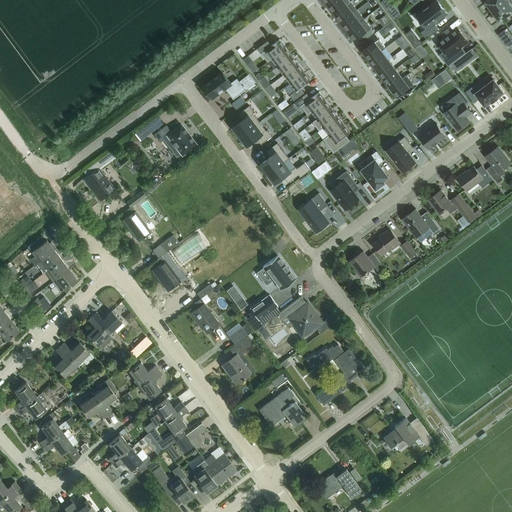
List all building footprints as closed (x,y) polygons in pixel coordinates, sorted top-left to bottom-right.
[(346,4),(347,4),(351,1),(349,0),(334,0),(328,5),(334,13),(346,4)] [(436,0),(435,0),(417,15),(423,24),(426,28),(421,32),(426,39),(439,29),(434,23),(447,13),(436,0)] [(500,20),(511,10),(511,8),(505,0),(487,0),(488,1),(486,2),(500,20)] [(340,22),(353,12),(357,9),(351,1),(347,4),(346,4),(334,13),(340,22)] [(396,8),(390,13),(394,18),(402,12),(399,9),(396,8)] [(353,12),(340,22),(347,31),(360,21),(364,18),(357,9),(353,12)] [(360,21),(347,31),(355,40),(371,28),(364,18),(360,21)] [(445,37),(438,42),(444,51),(440,54),(448,65),(465,52),(465,51),(463,53),(460,49),(462,48),(461,46),(468,41),(458,27),(452,31),(450,27),(442,33),(445,37)] [(374,33),(360,43),(364,48),(362,50),(369,60),(381,50),(385,47),(374,33)] [(267,41),(257,48),(268,62),(272,59),(271,58),(286,47),(280,39),(271,45),(267,41)] [(286,47),(271,58),(272,59),(277,66),(292,56),(286,47)] [(472,49),(466,53),(471,60),(477,55),(472,49)] [(381,50),(369,60),(376,69),(388,59),(381,50)] [(429,55),(422,61),(426,65),(432,59),(429,55)] [(292,56),(277,66),(284,74),(298,64),(292,56)] [(388,59),(376,69),(383,78),(395,69),(388,59)] [(463,66),(458,59),(452,64),(456,70),(463,66)] [(298,64),(284,74),(290,83),(304,72),(298,64)] [(383,78),(390,87),(402,78),(395,69),(383,78)] [(452,77),(446,69),(432,79),(438,87),(452,77)] [(221,70),(202,85),(211,98),(224,87),(232,98),(245,89),(236,77),(230,82),(221,70)] [(290,83),(284,87),(290,95),(294,100),(304,92),(300,88),(310,80),(304,72),(290,83)] [(402,78),(390,87),(397,97),(410,87),(414,84),(407,74),(402,78)] [(493,79),(475,93),(484,106),(490,101),(491,102),(497,98),(496,97),(502,92),(493,79)] [(306,93),(293,103),(297,109),(301,106),(307,114),(311,111),(325,100),(319,92),(320,92),(319,91),(310,98),(306,93)] [(325,100),(311,111),(317,118),(317,119),(331,108),(325,100)] [(456,103),(444,113),(457,130),(470,121),(466,116),(471,112),(463,102),(458,106),(456,103)] [(242,119),(233,127),(240,136),(259,121),(254,115),(252,112),(254,111),(249,105),(238,114),(242,119)] [(317,118),(313,121),(319,130),(323,127),(337,116),(331,108),(317,119),(317,118)] [(337,116),(323,127),(329,135),(344,124),(337,116)] [(259,121),(240,136),(247,146),(257,138),(261,144),(272,136),(267,130),(266,131),(260,122),(259,121)] [(437,123),(419,137),(428,148),(433,145),(440,140),(439,140),(446,135),(437,123)] [(166,125),(154,134),(160,141),(163,138),(167,135),(173,143),(169,146),(171,150),(176,156),(180,153),(182,154),(196,144),(181,124),(170,132),(166,125)] [(329,135),(323,139),(333,153),(334,153),(350,140),(346,135),(350,133),(344,124),(329,135)] [(135,133),(140,140),(150,133),(145,125),(135,133)] [(305,128),(299,133),(305,141),(308,138),(310,137),(311,136),(305,128)] [(404,136),(386,150),(403,172),(415,162),(407,151),(413,147),(404,136)] [(308,138),(305,141),(308,145),(314,141),(310,137),(308,138)] [(270,156),(261,164),(268,173),(284,161),(289,158),(277,142),(266,151),(270,156)] [(498,183),(503,179),(501,175),(506,171),(504,168),(511,163),(498,146),(485,156),(492,164),(487,168),(498,183)] [(375,159),(362,169),(376,189),(385,182),(383,180),(388,176),(379,164),(384,160),(377,151),(371,155),(375,159)] [(97,166),(109,158),(106,154),(94,162),(97,166)] [(322,154),(316,159),(319,162),(325,158),(322,154)] [(284,161),(268,173),(275,183),(284,176),(289,182),(297,176),(299,178),(309,171),(303,163),(296,169),(294,167),(291,170),(284,161)] [(493,179),(482,165),(476,169),(474,166),(463,174),(463,173),(457,177),(467,191),(478,182),(482,187),(493,179)] [(108,194),(114,189),(98,167),(84,178),(93,191),(94,190),(100,199),(100,200),(107,195),(107,196),(108,194)] [(339,183),(330,190),(345,210),(359,199),(354,192),(355,191),(354,189),(358,186),(347,171),(336,179),(339,183)] [(439,213),(447,208),(451,213),(458,208),(453,201),(451,202),(447,197),(441,189),(428,199),(434,207),(439,213)] [(130,207),(144,197),(140,192),(126,202),(130,207)] [(315,204),(302,214),(316,232),(329,222),(320,210),(328,204),(319,192),(311,198),(315,204)] [(477,217),(474,212),(473,213),(459,194),(452,199),(453,201),(458,208),(468,221),(469,221),(470,222),(476,217),(477,217)] [(132,206),(124,212),(127,217),(122,220),(131,231),(132,231),(138,240),(138,241),(144,236),(144,237),(145,236),(145,235),(150,231),(132,206)] [(416,208),(402,219),(408,227),(416,237),(417,236),(421,242),(433,233),(439,228),(435,222),(429,214),(423,219),(416,208)] [(392,249),(400,242),(389,228),(383,233),(384,234),(373,243),(382,254),(391,247),(392,249)] [(166,252),(184,238),(178,230),(160,243),(166,252)] [(444,242),(449,239),(446,234),(441,237),(444,242)] [(31,243),(27,246),(31,251),(35,256),(30,259),(34,264),(37,262),(54,249),(53,248),(55,247),(51,241),(49,243),(46,240),(35,248),(31,243)] [(416,252),(407,241),(401,245),(410,257),(416,252)] [(54,249),(37,262),(44,271),(45,270),(48,268),(61,259),(54,249)] [(370,260),(363,251),(349,261),(361,276),(374,266),(378,271),(383,266),(375,256),(370,260)] [(278,253),(263,263),(282,287),(296,276),(278,253)] [(180,281),(164,260),(161,255),(157,258),(161,263),(152,269),(160,281),(161,281),(167,289),(167,290),(173,286),(173,287),(175,286),(175,285),(180,281)] [(48,268),(45,270),(53,280),(55,278),(68,268),(61,259),(62,259),(61,259),(48,268)] [(14,275),(18,272),(12,265),(9,268),(14,275)] [(55,278),(53,280),(60,290),(76,278),(68,268),(55,278)] [(23,287),(27,284),(22,278),(19,281),(23,287)] [(200,298),(213,288),(210,283),(197,293),(200,298)] [(29,294),(32,291),(27,284),(23,287),(29,294)] [(233,286),(227,291),(240,308),(246,304),(233,286)] [(272,291),(253,305),(261,317),(281,302),(272,291)] [(301,296),(278,314),(283,320),(287,317),(293,324),(303,337),(315,327),(320,333),(322,331),(330,325),(326,319),(322,321),(313,309),(307,301),(306,302),(301,296)] [(39,307),(42,304),(37,297),(33,300),(39,307)] [(219,325),(204,303),(191,312),(199,324),(200,323),(207,333),(219,325)] [(3,310),(0,312),(0,327),(10,319),(4,311),(4,310),(3,310)] [(121,321),(111,311),(103,319),(96,311),(92,315),(109,333),(121,321)] [(109,333),(92,315),(88,319),(94,326),(86,335),(96,345),(98,344),(102,348),(113,337),(109,333)] [(0,343),(3,342),(18,330),(10,319),(0,327),(0,343)] [(234,344),(247,334),(242,327),(228,336),(234,344)] [(239,341),(231,347),(236,354),(241,351),(253,342),(248,335),(239,341)] [(64,342),(59,346),(76,364),(82,359),(89,352),(86,349),(79,341),(70,349),(64,342)] [(314,354),(306,359),(314,369),(326,359),(328,361),(332,358),(338,354),(348,368),(343,372),(338,376),(339,377),(334,381),(335,383),(328,388),(327,386),(315,395),(317,396),(323,405),(347,386),(346,385),(351,381),(349,380),(354,376),(353,374),(363,367),(348,348),(343,351),(338,344),(333,347),(332,346),(327,349),(326,348),(315,355),(314,354)] [(64,376),(76,364),(59,346),(56,350),(62,357),(54,365),(61,373),(64,376)] [(236,354),(222,364),(227,371),(228,370),(232,375),(230,376),(236,384),(244,378),(250,373),(236,354)] [(283,368),(290,363),(286,358),(280,363),(283,368)] [(147,370),(140,361),(128,370),(138,384),(159,370),(155,365),(147,370)] [(148,398),(152,395),(161,389),(154,380),(162,374),(159,370),(138,384),(148,398)] [(279,374),(270,380),(275,386),(283,380),(285,378),(281,373),(279,374)] [(101,389),(93,394),(107,415),(113,411),(107,403),(116,397),(110,388),(107,384),(105,380),(98,385),(101,389)] [(16,410),(36,395),(26,381),(14,390),(21,400),(13,406),(16,410)] [(292,402),(288,397),(292,394),(288,388),(259,409),(263,415),(270,425),(286,414),(294,426),(306,417),(294,400),(292,402)] [(46,398),(41,392),(36,396),(36,395),(16,410),(20,415),(27,409),(34,418),(46,409),(41,402),(46,398)] [(107,415),(93,394),(79,404),(82,408),(88,417),(97,410),(103,418),(107,415)] [(152,421),(144,427),(148,432),(156,426),(164,420),(184,406),(181,401),(173,407),(166,397),(158,403),(154,406),(159,412),(151,417),(151,419),(152,421)] [(155,428),(149,432),(157,443),(162,450),(185,434),(181,429),(186,425),(180,416),(188,410),(184,406),(164,420),(173,432),(162,440),(155,428)] [(413,428),(405,417),(394,425),(396,428),(383,438),(389,446),(390,447),(403,437),(408,444),(418,435),(425,445),(433,439),(421,423),(413,428)] [(58,425),(53,418),(40,426),(47,436),(39,441),(43,446),(63,432),(63,431),(67,428),(69,426),(65,420),(58,425)] [(189,440),(197,434),(205,428),(201,422),(185,434),(189,440)] [(63,432),(43,446),(46,451),(51,447),(53,450),(56,448),(61,454),(66,450),(74,461),(80,455),(73,445),(67,437),(72,434),(69,431),(67,428),(63,431),(63,432)] [(112,463),(131,447),(121,436),(126,431),(123,428),(119,433),(119,434),(108,443),(116,452),(108,459),(112,463)] [(223,449),(232,442),(227,436),(218,442),(223,449)] [(172,444),(165,449),(174,460),(180,456),(172,444)] [(216,485),(236,470),(219,446),(210,453),(211,454),(204,459),(208,464),(214,473),(210,477),(216,485)] [(137,454),(131,447),(112,463),(116,467),(123,461),(130,470),(135,466),(141,473),(147,467),(146,464),(151,460),(142,449),(137,454)] [(206,492),(216,485),(210,477),(214,473),(208,464),(204,459),(194,467),(198,472),(194,475),(206,492)] [(162,486),(170,480),(159,465),(151,471),(162,486)] [(183,502),(193,495),(186,485),(190,482),(177,466),(172,470),(178,479),(170,485),(183,502)] [(362,490),(346,468),(336,475),(334,473),(330,476),(329,475),(316,484),(320,489),(319,489),(321,492),(322,491),(326,497),(342,485),(351,498),(362,490)] [(4,483),(0,478),(0,499),(18,486),(14,481),(9,485),(8,483),(4,483)] [(21,490),(18,486),(0,499),(0,509),(1,511),(4,508),(7,511),(12,511),(21,505),(14,496),(21,490)] [(163,511),(172,511),(182,503),(170,491),(156,505),(163,511)] [(368,504),(378,496),(375,492),(365,499),(368,504)] [(76,506),(70,498),(66,501),(73,511),(92,511),(95,511),(86,498),(76,506)] [(73,511),(66,501),(61,505),(66,511),(73,511)]
